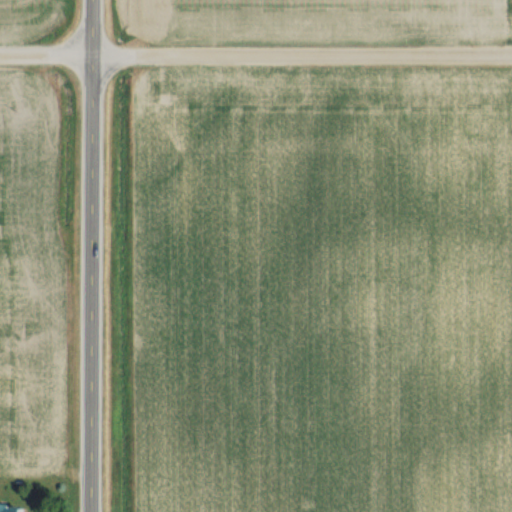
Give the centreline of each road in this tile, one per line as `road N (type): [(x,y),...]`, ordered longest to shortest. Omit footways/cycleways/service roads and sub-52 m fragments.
road 1 (tertiary): [(89,511),(91,0)]
road 2 (residential): [(511,54),(0,52)]
